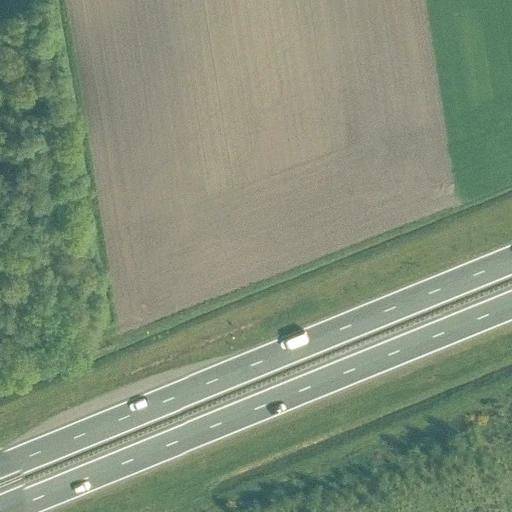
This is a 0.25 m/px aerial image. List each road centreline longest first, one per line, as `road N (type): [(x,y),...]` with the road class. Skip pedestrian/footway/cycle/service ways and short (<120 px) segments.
road 1 (trunk): [(511,257),(0,464)]
road 2 (trunk): [(0,511),(511,305)]
